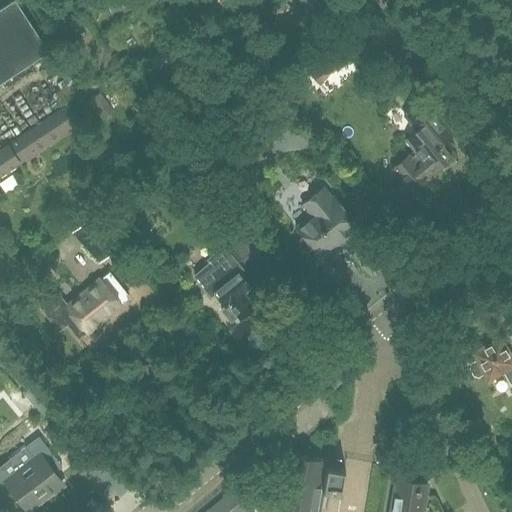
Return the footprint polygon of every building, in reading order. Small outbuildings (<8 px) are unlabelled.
[(15,0),(7,0),(0,5),(0,80),(48,48),(15,0)] [(106,0),(112,12),(137,2),(135,0),(106,0)] [(301,0),(312,12),(327,0),(301,0)] [(359,48),(386,24),(370,5),(342,28),(359,48)] [(318,85),(351,57),(336,40),(303,67),(318,85)] [(429,88),(432,77),(409,72),(404,93),(418,96),(420,86),(429,88)] [(435,88),(427,94),(443,114),(451,108),(435,88)] [(0,173),(19,162),(81,121),(69,102),(7,143),(0,147),(0,173)] [(426,173),(431,170),(432,171),(454,153),(436,131),(445,124),(427,102),(413,114),(422,124),(405,138),(416,152),(411,156),(409,153),(391,167),(399,178),(394,182),(404,195),(428,176),(426,173)] [(331,196),(323,186),(302,203),(310,213),(295,225),(320,256),(358,226),(332,195),(331,196)] [(220,234),(246,266),(263,252),(249,235),(247,237),(235,222),(220,234)] [(124,239),(141,255),(152,244),(136,227),(124,239)] [(82,244),(98,263),(116,248),(99,229),(82,244)] [(210,296),(215,292),(225,304),(220,308),(230,320),(237,314),(239,317),(254,304),(252,303),(259,298),(249,287),(250,286),(238,273),(244,269),(223,244),(206,258),(208,262),(193,275),(210,296)] [(56,289),(38,304),(58,329),(66,323),(78,337),(128,296),(108,271),(85,290),(92,299),(83,306),(76,297),(68,303),(56,289)] [(511,365),(511,366),(496,339),(483,346),(479,345),(476,347),(475,350),(471,353),(475,359),(467,364),(467,368),(470,374),(474,376),(482,372),(485,377),(499,369),(507,383),(511,380),(511,365)] [(38,454),(4,479),(28,510),(62,484),(47,464),(55,458),(43,442),(34,449),(38,454)] [(286,452),(275,511),(316,511),(321,488),(340,492),(344,468),(321,464),(322,458),(286,452)] [(244,511),(270,491),(253,471),(203,511),(244,511)] [(423,511),(429,482),(399,477),(393,510),(388,510),(387,511),(423,511)]
